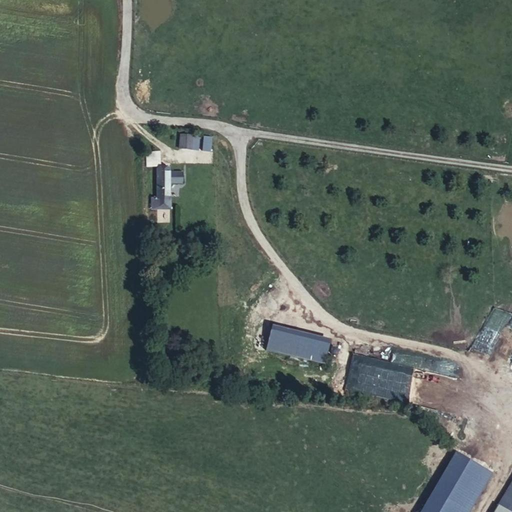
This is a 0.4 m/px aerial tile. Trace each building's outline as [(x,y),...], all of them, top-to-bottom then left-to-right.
[(196,150),(198,136),(179,134),(178,148),(196,150)] [(147,167),(159,167),(159,153),(146,153),(147,167)] [(183,183),(183,173),(170,173),(170,171),(157,171),(157,198),(152,198),(152,209),(170,209),(170,183),(183,183)] [(256,342),(264,344),(268,327),(259,325),(256,342)] [(268,327),(264,344),(313,355),(316,338),(268,327)] [(421,367),(423,350),(354,342),(351,358),(421,367)] [(511,393),(511,384),(507,382),(503,389),(511,393)] [(470,448),(487,458),(491,452),(474,442),(470,448)] [(484,463),(487,458),(470,448),(467,453),(484,463)] [(511,511),(511,503),(509,510),(494,502),(489,511),(511,511)]
